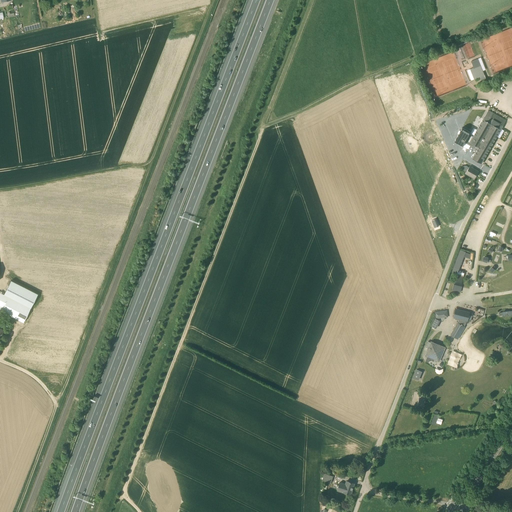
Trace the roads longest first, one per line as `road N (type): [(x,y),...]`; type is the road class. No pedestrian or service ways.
road 1 (track): [(511,18),(265,128),(126,497)]
road 2 (motorway): [(256,0),(61,511)]
road 3 (motorway): [(75,511),(270,0)]
road 4 (track): [(56,403),(216,0)]
road 5 (unclassified): [(362,489),(454,249),(511,133)]
road 6 (unknown): [(433,301),(451,302),(468,286),(478,231),(511,166)]
road 7 (track): [(413,61),(471,213)]
